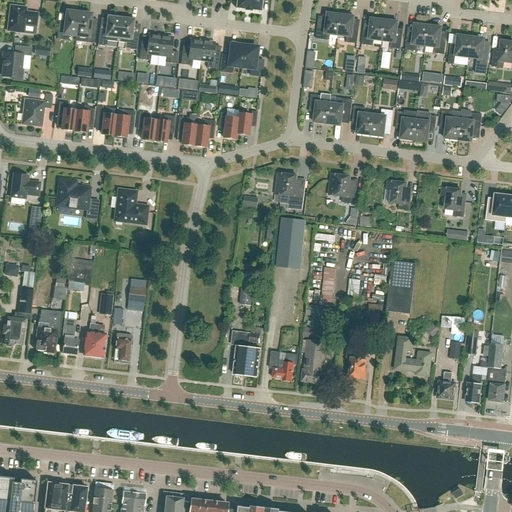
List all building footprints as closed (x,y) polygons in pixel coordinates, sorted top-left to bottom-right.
[(252,11),(261,12),(262,0),(236,0),(236,9),(245,10),(252,11)] [(26,12),(27,8),(10,6),(7,31),(23,33),(25,24),(36,26),(38,13),(26,12)] [(67,12),(65,26),(59,25),(57,39),(69,41),(69,35),(76,36),(79,13),(67,12)] [(92,15),(79,13),(76,36),(76,42),(94,44),(96,30),(90,29),(92,15)] [(316,39),(329,41),(330,35),(338,36),(341,15),(327,13),(326,25),(318,24),(316,39)] [(105,41),(118,42),(121,18),(118,18),(118,16),(108,15),(106,29),(100,28),(98,46),(104,47),(105,41)] [(346,43),(357,44),(359,29),(353,28),(354,17),(341,15),(338,36),(347,37),(346,43)] [(121,18),(118,42),(125,43),(124,49),(137,51),(139,35),(132,34),(134,18),(124,17),(124,19),(121,18)] [(362,45),(373,46),(374,40),(382,41),(385,20),(371,19),(370,31),(364,30),(362,45)] [(389,48),(401,50),(402,35),(397,34),(398,22),(385,20),(382,41),(390,42),(389,48)] [(405,50),(416,52),(417,46),(426,47),(428,26),(415,24),(413,36),(407,35),(405,50)] [(433,54),(444,55),(446,40),(440,39),(442,28),(428,26),(426,47),(434,48),(433,54)] [(158,57),(161,36),(149,34),(147,49),(140,48),(139,60),(150,61),(151,56),(158,57)] [(173,37),(161,36),(158,57),(166,57),(165,63),(177,64),(178,52),(171,52),(173,37)] [(448,64),(454,65),(455,56),(468,58),(471,37),(458,36),(456,47),(450,47),(448,64)] [(483,51),(485,39),(471,37),(468,58),(477,59),(475,73),(486,75),(489,52),(483,51)] [(193,61),(200,61),(203,41),(190,39),(189,54),(182,53),(181,65),(192,66),(193,61)] [(203,41),(200,61),(207,62),(207,68),(218,69),(220,57),(213,57),(215,42),(203,41)] [(511,42),(501,41),(500,53),(494,52),(492,67),(503,68),(504,62),(511,63),(511,42)] [(242,68),(244,46),(237,45),(237,46),(231,45),(229,58),(223,57),(221,71),(233,73),(233,67),(235,67),(242,68)] [(22,77),(22,71),(21,70),(23,56),(31,56),(32,48),(15,46),(15,54),(4,53),(4,54),(5,54),(2,77),(11,78),(12,78),(13,79),(19,80),(22,77)] [(252,47),(244,46),(242,68),(248,69),(249,69),(250,69),(249,75),(261,76),(263,62),(256,62),(257,48),(251,48),(252,47)] [(416,52),(416,55),(424,56),(426,47),(417,46),(416,52)] [(308,52),(306,68),(314,69),(316,53),(308,52)] [(455,56),(454,65),(467,66),(468,58),(455,56)] [(354,74),(356,58),(348,57),(346,73),(354,74)] [(366,59),(359,58),(357,74),(364,75),(366,59)] [(101,71),(94,70),(93,79),(100,80),(101,71)] [(306,71),(304,87),(312,88),(313,72),(306,71)] [(126,74),(125,82),(133,83),(134,74),(126,74)] [(424,74),(423,82),(442,85),(443,76),(424,74)] [(357,76),(355,86),(363,87),(364,77),(357,76)] [(61,77),(60,84),(68,86),(69,78),(61,77)] [(446,77),(445,85),(461,87),(462,79),(446,77)] [(81,79),(80,87),(87,88),(88,80),(81,79)] [(174,89),(175,80),(164,79),(163,87),(174,89)] [(179,80),(178,89),(187,90),(188,81),(179,80)] [(398,82),(391,81),(390,90),(397,91),(398,82)] [(498,92),(499,84),(489,83),(488,91),(498,92)] [(200,84),(199,92),(215,94),(216,86),(200,84)] [(228,87),(219,86),(218,94),(227,95),(228,87)] [(257,90),(248,89),(248,91),(247,97),(256,98),(257,90)] [(28,90),(28,98),(39,99),(40,91),(28,90)] [(25,99),(21,125),(42,128),(44,108),(51,109),(53,95),(45,94),(44,102),(25,99)] [(311,95),(309,110),(315,111),(314,122),(327,124),(330,103),(322,102),(322,96),(311,95)] [(497,95),(497,102),(502,103),(510,104),(511,97),(497,95)] [(339,99),(338,105),(330,103),(327,124),(341,126),(342,114),(350,115),(352,100),(339,99)] [(63,118),(61,130),(74,131),(76,111),(69,110),(70,104),(59,103),(57,117),(63,118)] [(74,131),(86,133),(88,121),(93,122),(95,110),(89,109),(90,106),(84,106),(84,112),(76,111),(74,131)] [(364,114),(365,108),(354,106),(352,121),(358,122),(357,134),(370,136),(373,115),(364,114)] [(103,123),(101,135),(114,136),(116,116),(109,115),(110,109),(99,107),(97,122),(103,123)] [(382,110),(381,116),(373,115),(370,136),(384,137),(385,125),(391,126),(393,111),(382,110)] [(471,111),(462,110),(461,113),(462,113),(458,140),(472,142),(473,130),(480,131),(482,115),(471,114),(471,111)] [(114,136),(126,138),(128,126),(133,127),(135,112),(124,111),(124,117),(116,116),(114,136)] [(462,113),(461,113),(453,111),(452,113),(442,111),(440,126),(446,127),(445,139),(458,140),(462,113)] [(143,128),(141,140),(154,141),(156,121),(149,120),(150,114),(139,112),(137,127),(143,128)] [(256,125),(257,112),(251,112),(251,115),(238,114),(238,119),(236,134),(249,136),(250,124),(256,125)] [(409,113),(398,112),(396,127),(402,127),(400,139),(414,141),(416,120),(408,119),(409,113)] [(427,143),(428,140),(429,131),(435,132),(437,117),(431,116),(431,114),(417,112),(416,120),(414,141),(427,143)] [(223,138),(236,140),(236,134),(238,119),(226,117),(226,114),(220,113),(219,126),(224,126),(223,138)] [(154,141),(166,143),(168,131),(173,132),(175,117),(164,116),(164,122),(156,121),(154,141)] [(183,133),(182,145),(194,146),(197,126),(189,125),(190,119),(179,117),(177,132),(183,133)] [(206,148),(208,136),(213,137),(215,122),(205,121),(204,127),(197,126),(194,146),(206,148)] [(278,174),(277,182),(275,194),(280,195),(279,203),(288,204),(288,209),(302,211),(305,189),(301,189),(300,188),(301,181),(296,181),(297,176),(278,174)] [(350,182),(350,177),(331,174),(329,195),(342,197),(342,203),(355,204),(357,190),(353,189),(354,182),(350,182)] [(28,176),(14,175),(11,197),(25,199),(26,195),(38,196),(40,183),(27,182),(28,176)] [(76,182),(60,180),(57,206),(87,210),(86,219),(96,220),(97,215),(87,214),(90,189),(81,188),(81,189),(75,189),(76,182)] [(386,190),(384,202),(399,204),(398,210),(410,211),(411,196),(410,196),(411,189),(406,188),(407,184),(388,181),(387,190),(386,190)] [(461,195),(461,190),(443,188),(441,196),(446,197),(445,209),(454,211),(453,216),(464,218),(466,203),(464,203),(465,196),(461,195)] [(137,192),(118,190),(114,221),(146,225),(148,207),(139,206),(139,207),(135,206),(137,192)] [(488,206),(486,221),(506,223),(507,217),(506,217),(509,196),(495,195),(494,206),(488,206)] [(244,198),(242,208),(249,209),(250,198),(244,198)] [(42,210),(33,209),(32,224),(40,225),(42,210)] [(282,219),(277,267),(301,269),(306,222),(282,219)] [(451,230),(450,239),(467,241),(468,232),(451,230)] [(392,262),(386,312),(410,315),(416,265),(392,262)] [(5,264),(4,275),(10,276),(12,265),(5,264)] [(91,286),(94,266),(71,264),(69,282),(85,284),(85,285),(91,286)] [(320,295),(319,305),(331,307),(333,297),(336,269),(325,268),(321,295),(320,295)] [(57,272),(55,287),(56,287),(64,288),(66,274),(57,272)] [(252,306),(254,286),(253,286),(255,275),(245,274),(243,285),(243,284),(241,305),(252,306)] [(350,280),(348,295),(358,297),(360,281),(350,280)] [(55,287),(53,299),(65,301),(67,289),(64,288),(56,287),(55,287)] [(128,301),(145,303),(147,288),(130,287),(128,301)] [(3,335),(5,335),(4,345),(13,346),(13,345),(23,346),(26,320),(25,320),(26,315),(31,315),(34,291),(22,289),(19,314),(20,314),(19,319),(8,318),(7,326),(4,326),(3,335)] [(99,315),(111,316),(113,296),(101,295),(99,315)] [(306,315),(321,317),(323,307),(308,305),(306,315)] [(368,305),(368,313),(381,314),(382,306),(368,305)] [(39,323),(35,351),(54,353),(55,344),(56,344),(57,336),(56,336),(57,331),(60,332),(62,313),(41,311),(40,323),(39,323)] [(366,313),(364,330),(376,331),(378,314),(366,313)] [(452,334),(464,335),(466,318),(454,317),(452,334)] [(63,354),(76,356),(78,340),(74,340),(76,321),(64,320),(62,337),(65,337),(65,339),(64,339),(63,354)] [(429,329),(434,335),(440,330),(435,324),(429,329)] [(105,327),(98,326),(90,325),(89,333),(87,333),(84,356),(103,358),(104,351),(105,351),(106,343),(105,343),(106,336),(104,336),(105,327)] [(304,328),(303,337),(310,337),(311,329),(304,328)] [(467,354),(476,355),(478,332),(469,331),(467,354)] [(237,346),(234,375),(245,376),(249,348),(249,342),(250,334),(239,333),(238,347),(237,346)] [(250,334),(249,342),(259,343),(260,334),(250,333),(250,334)] [(119,361),(119,363),(128,364),(128,362),(129,362),(132,336),(117,334),(115,350),(120,350),(119,361)] [(398,338),(395,370),(416,373),(416,376),(429,377),(432,354),(418,352),(417,361),(405,359),(406,350),(410,350),(412,339),(398,338)] [(303,370),(301,382),(312,384),(317,341),(307,340),(304,370),(303,370)] [(312,384),(323,385),(324,373),(323,373),(327,343),(317,341),(312,384)] [(506,374),(500,373),(503,346),(491,345),(488,368),(489,368),(487,385),(491,386),(489,401),(503,403),(506,374)] [(351,359),(349,378),(364,380),(366,361),(363,360),(365,349),(348,347),(346,359),(351,359)] [(249,348),(245,376),(258,378),(261,349),(260,349),(249,348)] [(272,353),(270,369),(274,369),(273,378),(283,379),(283,381),(291,382),(293,365),(296,366),(297,356),(286,355),(285,362),(280,361),(280,354),(272,353)] [(443,383),(439,382),(437,399),(454,400),(455,384),(451,384),(453,374),(444,373),(443,383)] [(482,376),(473,375),(472,383),(468,383),(466,402),(479,404),(481,380),(482,377),(482,376)] [(0,476),(0,511),(33,511),(37,482),(37,481),(20,479),(20,482),(13,481),(14,478),(0,476)] [(47,483),(43,511),(84,511),(87,488),(73,486),(73,487),(68,486),(68,485),(48,483),(47,483)] [(110,511),(113,491),(95,489),(92,511),(110,511)] [(143,511),(146,495),(124,492),(121,511),(143,511)] [(164,511),(187,511),(189,503),(183,503),(183,499),(166,497),(164,511)] [(191,500),(189,511),(226,511),(227,504),(191,500)]
